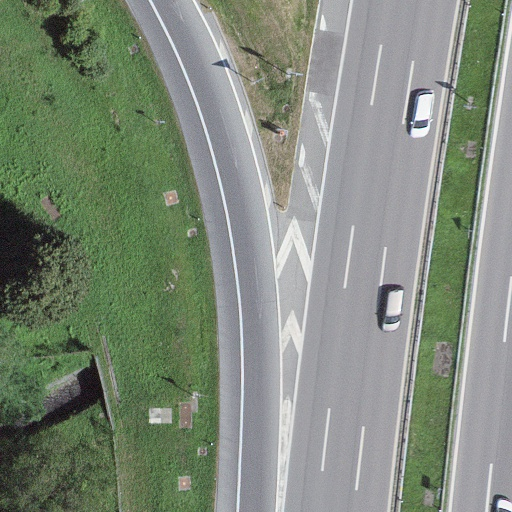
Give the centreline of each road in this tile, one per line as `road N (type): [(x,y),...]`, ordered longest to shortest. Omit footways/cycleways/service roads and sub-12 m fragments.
road 1 (motorway): [(169,0),(208,84),(239,187),(262,371),(262,511)]
road 2 (motorway): [(404,0),(333,511)]
